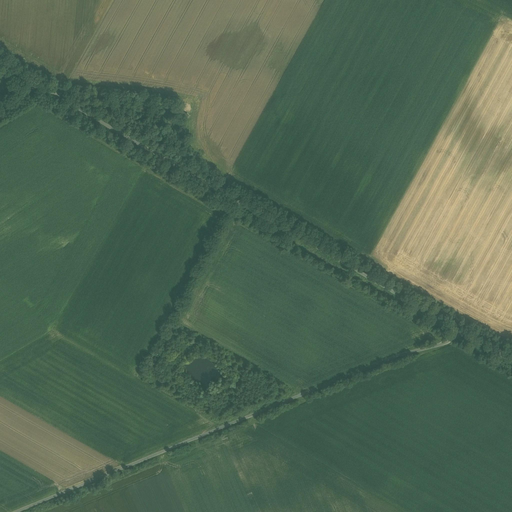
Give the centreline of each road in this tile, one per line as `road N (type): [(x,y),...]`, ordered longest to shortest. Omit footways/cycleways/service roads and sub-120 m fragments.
road 1 (unclassified): [(10,511),(465,331)]
road 2 (residential): [(43,84),(465,331)]
